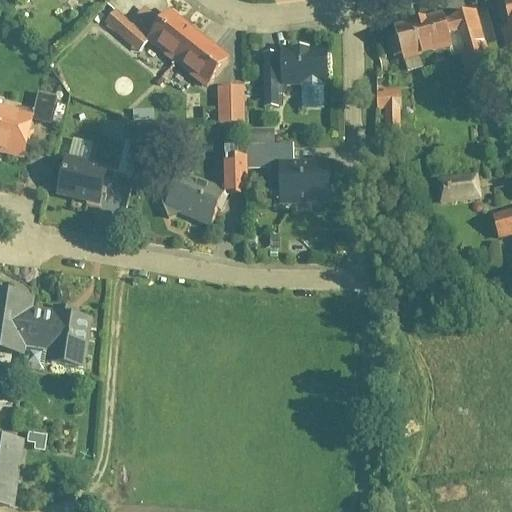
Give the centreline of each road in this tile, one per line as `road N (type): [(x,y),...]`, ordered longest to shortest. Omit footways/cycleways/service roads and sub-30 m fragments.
road 1 (residential): [(0,232),(243,279),(353,281),(359,8)]
road 2 (residential): [(203,0),(252,17),(359,8)]
